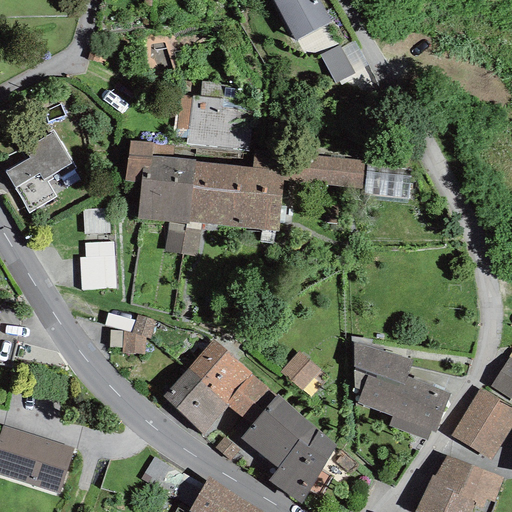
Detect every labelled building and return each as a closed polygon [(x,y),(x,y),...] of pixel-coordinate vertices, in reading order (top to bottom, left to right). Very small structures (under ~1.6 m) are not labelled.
[(318,0),(272,0),(295,41),(330,22),(318,0)] [(354,41),(341,48),(354,72),(368,65),(354,41)] [(335,84),(355,74),(354,72),(341,48),(339,45),(320,56),(335,84)] [(204,80),(204,94),(223,94),(223,80),(204,80)] [(187,129),(191,96),(179,94),(175,128),(187,129)] [(187,129),(186,144),(249,151),(254,103),(191,96),(187,129)] [(70,170),(52,139),(25,154),(31,165),(9,178),(31,216),(54,203),(44,185),(70,170)] [(169,222),(189,224),(189,222),(195,162),(195,160),(171,157),(173,145),(154,145),(155,142),(129,141),(124,181),(141,182),(137,219),(169,222)] [(365,165),(365,161),(284,153),(283,171),(282,179),(364,189),(365,165)] [(234,226),(240,166),(195,162),(189,222),(201,223),(234,226)] [(410,199),(412,170),(365,165),(364,189),(364,194),(410,199)] [(240,166),(234,226),(279,231),(282,179),(283,171),(240,166)] [(105,238),(113,219),(91,211),(84,230),(105,238)] [(197,257),(201,223),(189,222),(189,224),(169,222),(165,252),(197,257)] [(116,236),(81,238),(84,287),(118,285),(116,236)] [(250,375),(252,373),(212,340),(188,368),(226,404),(250,375)] [(430,431),(435,433),(450,394),(407,377),(412,361),(352,343),(354,388),(361,391),(357,403),(391,417),(388,426),(426,440),(430,431)] [(298,352),(280,372),(301,391),(320,370),(298,352)] [(511,352),(490,387),(511,401),(511,352)] [(226,404),(188,368),(163,397),(204,435),(228,407),(226,404)] [(251,425),(276,396),(250,375),(226,404),(228,407),(251,425)] [(511,408),(479,389),(451,436),(491,460),(511,426),(511,408)] [(251,425),(240,439),(277,469),(311,426),(277,395),(276,396),(251,425)] [(73,448),(2,426),(0,432),(0,475),(58,495),(73,448)] [(268,480),(300,504),(336,446),(311,426),(277,469),(268,480)] [(155,454),(146,475),(160,482),(170,461),(155,454)] [(502,478),(446,456),(434,476),(432,475),(427,484),(475,503),(474,506),(482,508),(485,499),(494,502),(502,478)] [(265,511),(208,477),(189,511),(265,511)] [(471,511),(474,506),(475,503),(427,484),(414,511),(471,511)]
